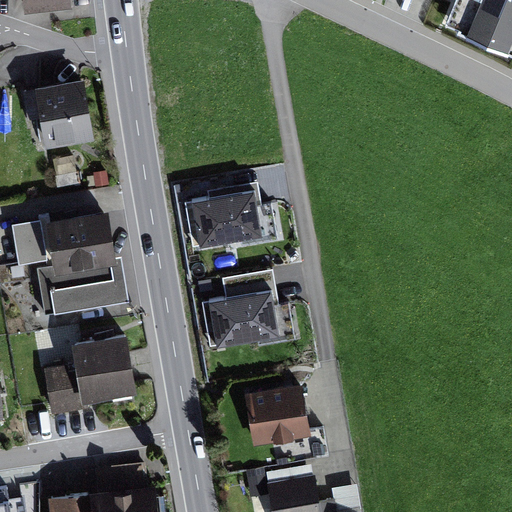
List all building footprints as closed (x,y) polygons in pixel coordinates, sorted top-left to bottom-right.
[(26,0),(28,12),(73,7),(72,0),(26,0)] [(511,0),(450,0),(440,26),(511,55),(511,52),(511,0)] [(329,68),(306,127),(425,175),(449,116),(329,68)] [(85,78),(33,86),(42,143),(94,135),(85,78)] [(268,184),(191,198),(200,245),(276,231),(268,184)] [(104,208),(49,215),(55,262),(36,264),(42,312),(128,300),(122,256),(111,257),(104,208)] [(282,263),(223,272),(226,291),(204,294),(212,343),(292,331),(282,263)] [(75,361),(44,366),(51,413),(87,407),(85,398),(135,390),(126,334),(72,342),(75,361)] [(302,445),(299,401),(248,405),(251,449),(302,445)] [(327,511),(321,474),(265,484),(269,511),(327,511)] [(158,511),(156,484),(95,490),(96,511),(158,511)] [(90,511),(89,492),(48,495),(49,511),(90,511)]
